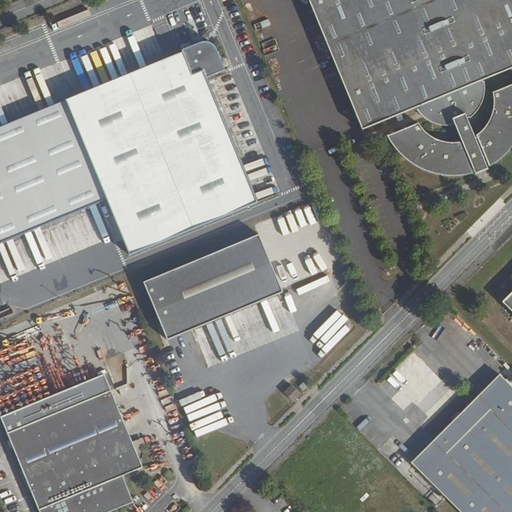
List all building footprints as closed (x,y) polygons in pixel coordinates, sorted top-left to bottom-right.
[(463,107),(468,103),(469,102),(474,97),(479,90),(483,84),(484,83),(511,71),(511,2),(511,0),(307,0),(363,132),(414,111),(427,114),(430,114),(436,114),(447,113),(449,112),(452,112),(457,110),(460,108),(461,108),(463,107)] [(0,243),(108,199),(131,256),(258,204),(207,78),(226,71),(218,50),(202,43),(184,51),(185,53),(0,128),(0,243)] [(487,100),(487,104),(487,107),(487,113),(485,118),(485,120),(482,125),(478,129),(476,132),(473,134),(471,136),(469,137),(466,138),(464,139),(462,140),(459,140),(458,141),(454,140),(451,141),(445,140),(436,136),(431,133),(425,127),(423,124),(392,137),(399,149),(404,157),(411,163),(417,167),(426,172),(434,175),(444,177),(449,178),(452,177),(460,178),(468,177),(474,176),(483,172),(486,170),(494,164),(504,155),(507,150),(511,141),(511,87),(486,98),(487,100)] [(447,113),(458,141),(459,140),(462,140),(464,139),(466,138),(469,137),(471,136),(473,134),(461,108),(460,108),(457,110),(452,112),(449,112),(447,113)] [(259,236),(145,283),(168,340),(283,293),(259,236)] [(511,293),(503,302),(511,311),(511,293)] [(492,407),(511,387),(511,382),(502,372),(480,394),(492,407)] [(106,373),(1,416),(42,511),(106,511),(134,500),(125,474),(145,467),(106,373)] [(304,383),(299,389),(303,393),(308,387),(304,383)] [(511,511),(511,387),(492,407),(480,394),(435,439),(448,451),(426,473),(464,511),(511,511)] [(285,396),(292,403),(299,396),(292,389),(285,396)] [(413,461),(426,473),(448,451),(435,439),(413,461)]
